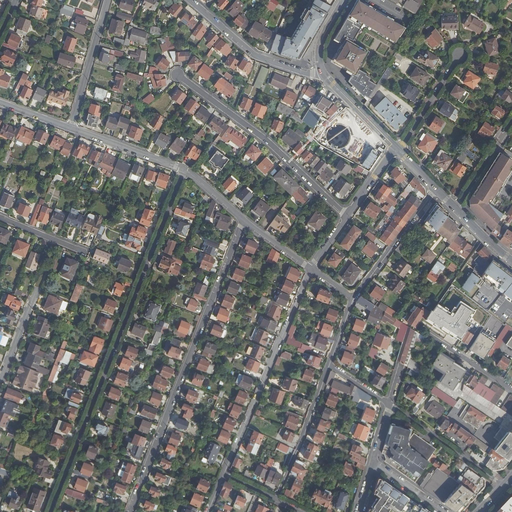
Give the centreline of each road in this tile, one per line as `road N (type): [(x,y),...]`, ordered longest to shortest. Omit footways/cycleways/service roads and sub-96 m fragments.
road 1 (residential): [(50,511),(183,169)]
road 2 (residential): [(243,220),(129,511)]
road 3 (residential): [(310,268),(223,474)]
road 4 (residential): [(176,74),(266,140),(346,216)]
road 5 (residential): [(190,0),(256,56),(325,76)]
road 6 (residential): [(275,498),(328,365)]
road 7 (residential): [(503,485),(390,404)]
road 8 (residential): [(436,188),(352,298)]
road 9 (residential): [(70,127),(107,0)]
road 10 (residential): [(70,127),(183,169)]
